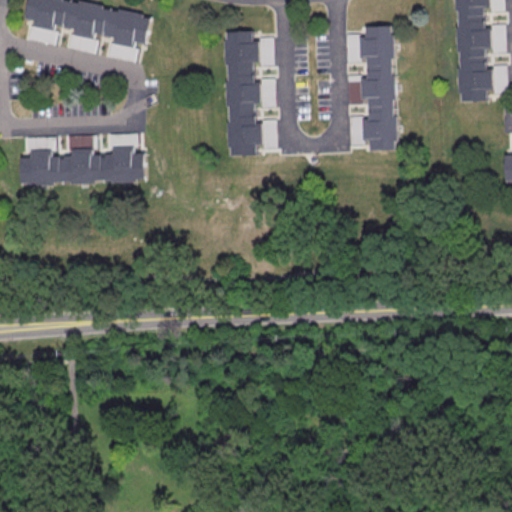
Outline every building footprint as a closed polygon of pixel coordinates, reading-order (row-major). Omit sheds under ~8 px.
[(61,0),(77,3),(77,1),(102,6),(101,9),(118,12),(118,10),(142,15),(142,17),(150,19),(145,44),(134,42),(133,48),(113,44),(114,38),(94,34),(93,40),(72,35),(73,29),(54,25),(53,31),(32,26),(33,21),(23,18),(26,0),(61,0)] [(454,0),(455,13),(458,12),(459,28),(456,28),(457,53),(460,53),(460,70),(458,70),(459,95),(461,95),(461,103),(487,102),(487,92),(493,91),(492,71),(486,71),(485,51),(492,50),(491,29),(485,29),(484,10),(490,9),(489,0),(454,0)] [(391,35),(394,35),(395,60),(393,60),(393,76),(396,76),(397,100),(394,101),(395,117),(397,117),(398,142),(397,142),(397,150),(371,151),(370,141),(364,141),(363,121),(369,120),(369,100),(362,100),(361,79),(367,79),(367,59),(361,59),(360,38),(366,38),(365,27),(391,26),(391,35)] [(228,41),(224,41),(225,66),(228,66),(229,82),(226,82),(227,107),(230,107),(230,124),(228,124),(229,149),(231,148),(231,157),(257,156),(257,145),(263,145),(262,124),(256,125),(255,104),(262,104),(261,83),(255,83),(254,63),(260,63),(259,42),(253,42),(253,32),(227,33),(228,41)] [(30,183),(30,186),(55,185),(54,183),(70,182),(70,185),(95,184),(95,181),(112,181),(112,183),(137,182),(137,180),(145,180),(144,154),(134,154),(133,148),(113,149),(113,155),(93,156),(92,149),(71,150),(72,156),(52,157),(51,151),(30,152),(31,158),(20,158),(21,183),(30,183)]
